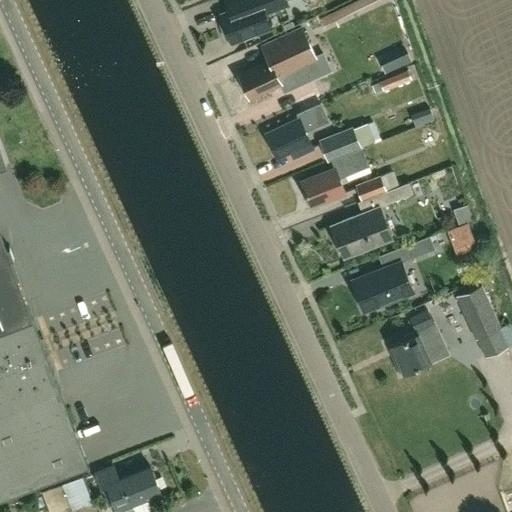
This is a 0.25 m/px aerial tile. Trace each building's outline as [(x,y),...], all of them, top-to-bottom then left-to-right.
[(269,27),(265,15),(288,6),(285,0),(249,0),(250,2),(220,13),(222,18),(218,22),(225,40),(230,41),(269,27)] [(356,0),(321,18),(325,27),(373,3),(379,0),(356,0)] [(312,77),(306,65),(317,60),(308,42),(302,27),(261,46),(268,60),(238,73),(249,97),(268,89),(271,91),(276,89),(276,85),(280,83),(283,91),(312,77)] [(411,78),(408,69),(372,85),(375,93),(411,78)] [(296,155),(313,148),(304,129),(312,125),(306,113),(265,133),(276,157),(294,149),(296,155)] [(328,161),(331,160),(361,148),(362,147),(376,141),(368,124),(368,123),(354,128),(353,126),(319,139),(328,161)] [(0,497),(88,464),(0,231),(0,167),(7,165),(0,146),(0,497)] [(361,148),(331,160),(333,167),(300,180),(311,206),(345,192),(338,176),(368,164),(361,148)] [(356,184),(362,200),(398,187),(391,172),(381,176),(381,175),(356,184)] [(398,187),(362,200),(358,202),(362,212),(333,224),(345,255),(390,238),(378,207),(413,193),(409,182),(398,187)] [(404,246),(409,259),(435,248),(430,235),(404,246)] [(354,279),(358,287),(367,310),(411,292),(398,261),(362,276),(354,279)] [(482,284),(456,295),(456,296),(476,339),(477,338),(486,356),(508,346),(511,343),(511,325),(510,321),(501,325),(482,284)] [(399,370),(402,370),(403,372),(431,359),(432,359),(424,340),(438,334),(435,327),(427,310),(427,308),(410,316),(417,332),(415,333),(414,330),(403,335),(405,338),(390,344),(397,358),(394,360),(399,370)] [(115,504),(117,511),(126,511),(134,509),(132,503),(161,491),(151,466),(120,479),(121,480),(107,485),(107,486),(102,488),(109,506),(115,504)] [(41,493),(48,511),(65,511),(74,508),(76,511),(97,511),(93,501),(94,501),(84,476),(41,493)]
